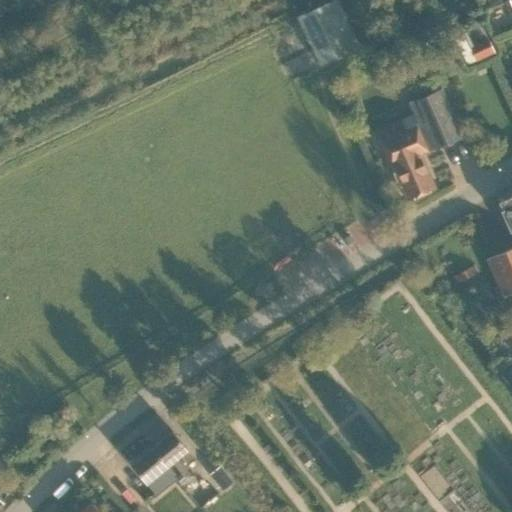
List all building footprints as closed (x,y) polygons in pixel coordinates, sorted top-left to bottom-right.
[(328,0),(296,15),(319,65),(359,46),(337,0),(328,0)] [(474,58),(476,60),(494,52),(487,38),(469,46),(468,43),(458,47),(465,62),(474,58)] [(416,78),(407,60),(387,71),(395,88),(416,78)] [(396,181),(399,182),(407,200),(435,188),(420,153),(462,135),(441,89),(409,103),(414,114),(372,132),(388,167),(392,165),(394,171),(393,174),(396,181)] [(511,194),(497,201),(511,233),(511,248),(487,260),(502,296),(511,291),(511,194)] [(172,432),(151,449),(166,467),(168,465),(179,456),(187,465),(193,460),(186,451),(187,451),(172,432)] [(166,467),(151,449),(130,465),(145,483),(146,483),(156,495),(177,479),(174,476),(176,474),(168,465),(166,467)] [(209,473),(222,489),(231,481),(218,465),(209,473)] [(99,511),(90,503),(81,511),(99,511)]
